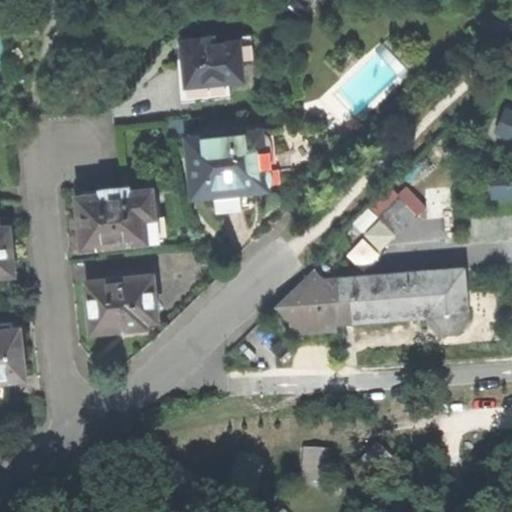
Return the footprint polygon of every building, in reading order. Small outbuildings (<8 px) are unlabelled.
[(296,0),(287,12),(298,19),(307,7),(297,0),(296,0)] [(187,103),(231,99),(229,84),(244,83),(240,42),(216,44),(216,38),(181,42),(185,78),(187,103)] [(500,134),(511,137),(511,104),(509,104),(500,134)] [(215,195),(216,207),(249,204),(272,202),(275,201),(278,198),(279,195),(281,185),(281,175),(281,166),(280,158),(278,149),(275,141),(273,136),(268,133),(265,132),(238,134),(238,132),(213,134),(213,137),(189,139),(195,197),(215,195)] [(511,167),(492,170),(496,200),(511,197),(511,167)] [(356,236),(379,214),(378,214),(399,193),(389,183),(346,226),(356,236)] [(97,247),(162,240),(160,216),(155,217),(153,191),(129,193),(129,189),(103,192),(104,196),(79,198),(81,219),(83,244),(97,243),(97,247)] [(379,214),(398,234),(419,214),(399,193),(378,214),(379,214)] [(0,230),(0,275),(14,274),(11,248),(9,230),(0,230)] [(192,283),(207,277),(200,259),(185,265),(192,283)] [(468,315),(464,268),(325,279),(315,270),(294,289),(275,308),(290,322),(290,332),(336,329),(335,323),(428,317),(430,322),(432,326),(436,329),(439,332),(444,333),(450,333),(455,332),(460,330),(463,327),(467,322),(468,315)] [(93,333),(148,327),(147,322),(158,321),(153,275),(88,282),(91,304),(93,333)] [(4,324),(0,324),(0,402),(7,402),(4,379),(23,377),(21,358),(21,356),(22,356),(20,329),(5,331),(4,324)] [(386,424),(360,453),(381,472),(407,443),(386,424)] [(332,445),(308,444),(306,478),(330,479),(332,445)] [(268,455),(243,448),(233,481),(258,488),(268,455)] [(176,495),(191,475),(166,455),(151,475),(176,495)] [(287,511),(280,503),(267,511),(287,511)]
